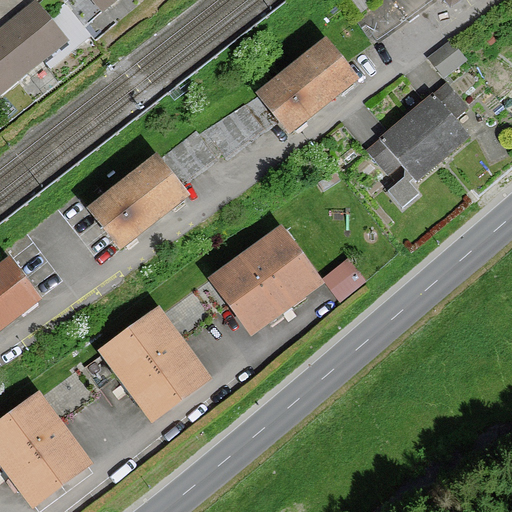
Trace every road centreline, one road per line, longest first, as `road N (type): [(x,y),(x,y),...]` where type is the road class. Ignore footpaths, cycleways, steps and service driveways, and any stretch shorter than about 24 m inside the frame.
road 1 (residential): [(0,353),(487,0)]
road 2 (primary): [(162,511),(511,215)]
